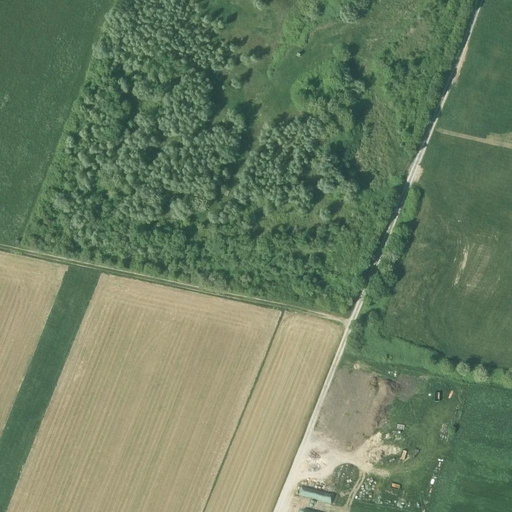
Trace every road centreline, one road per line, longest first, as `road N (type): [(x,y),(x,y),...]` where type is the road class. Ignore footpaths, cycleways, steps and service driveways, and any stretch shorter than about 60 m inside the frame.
road 1 (track): [(280,511),(484,0)]
road 2 (track): [(0,245),(355,323)]
